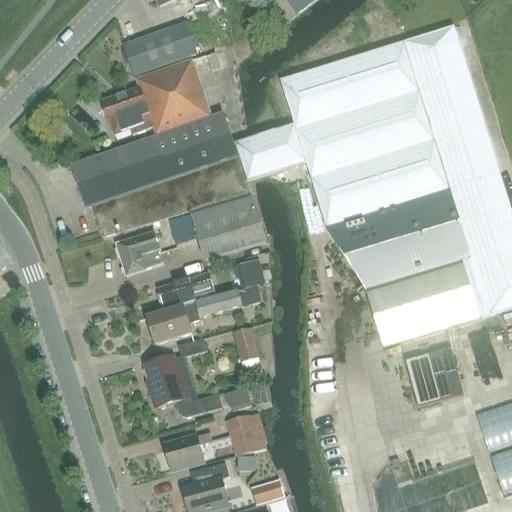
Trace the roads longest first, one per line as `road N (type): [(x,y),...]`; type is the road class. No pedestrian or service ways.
road 1 (tertiary): [(112,511),(33,272),(0,217)]
road 2 (tertiary): [(0,117),(113,0)]
